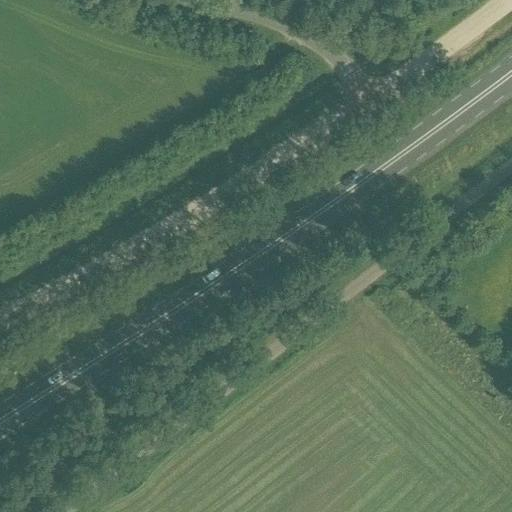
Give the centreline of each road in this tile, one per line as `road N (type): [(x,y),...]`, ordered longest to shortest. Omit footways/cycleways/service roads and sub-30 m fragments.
road 1 (primary): [(0,420),(183,306),(511,71)]
road 2 (unclassified): [(511,165),(65,511)]
road 3 (unclassified): [(0,324),(369,101)]
road 4 (unclassified): [(369,101),(336,56),(295,27),(204,0)]
road 5 (unclassified): [(369,101),(506,0)]
